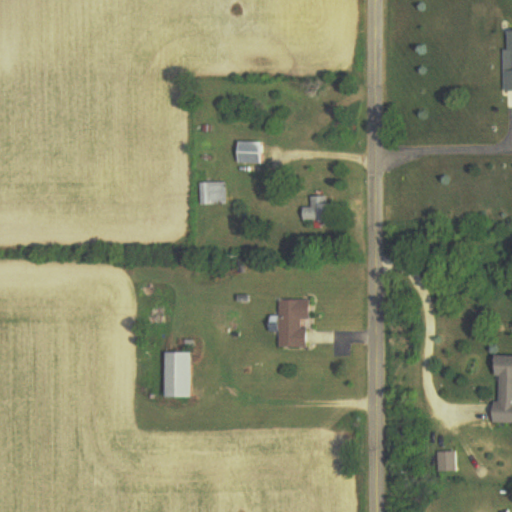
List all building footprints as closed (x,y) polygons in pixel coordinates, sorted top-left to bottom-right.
[(270,165),(270,143),(247,143),(246,165),(270,165)] [(229,184),(203,184),(203,206),(229,206),(229,184)] [(309,209),(309,223),(342,223),(342,205),(334,205),(334,197),(317,197),(317,209),(309,209)] [(281,349),(311,349),(311,321),(313,321),(313,301),(281,301),(281,349)] [(196,354),(171,354),(171,399),(196,399),(196,354)] [(501,425),(511,425),(511,359),(502,359),(501,380),(507,380),(507,403),(501,403),(501,425)] [(442,453),(442,474),(459,474),(459,453),(442,453)]
